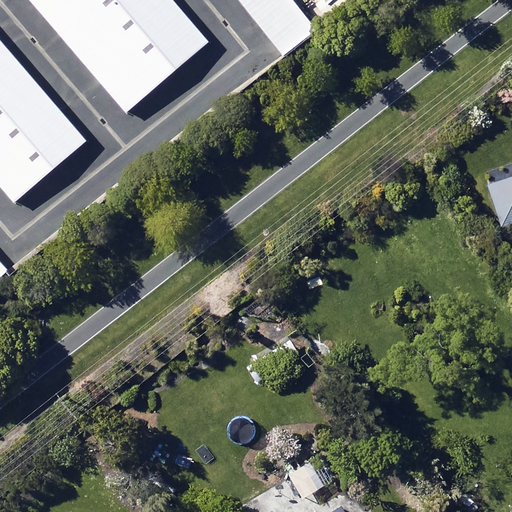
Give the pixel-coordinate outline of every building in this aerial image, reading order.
[(25,0),(122,114),(207,43),(171,0),(25,0)] [(297,0),(233,0),(281,56),(319,25),(297,0)] [(86,145),(0,41),(0,189),(14,205),(86,145)] [(511,176),(486,185),(499,226),(510,222),(511,228),(511,176)] [(0,285),(13,275),(0,259),(0,285)] [(364,511),(352,491),(321,510),(300,475),(244,507),(246,511),(364,511)]
